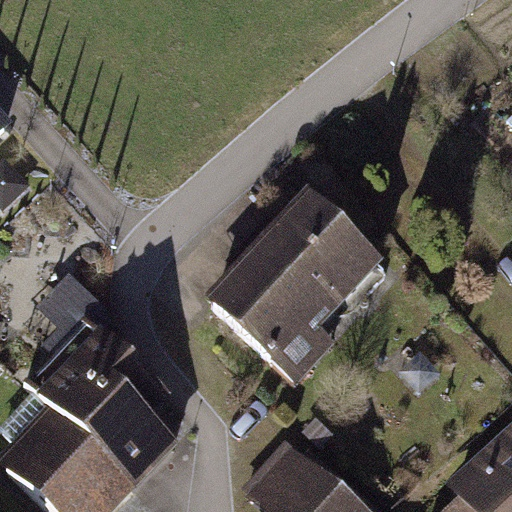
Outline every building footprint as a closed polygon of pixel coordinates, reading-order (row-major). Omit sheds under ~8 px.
[(0,140),(8,132),(0,123),(0,140)] [(31,191),(7,166),(0,172),(0,206),(7,214),(31,191)] [(261,290),(230,322),(286,374),(380,276),(324,223),(298,249),(289,240),(250,280),(261,290)] [(86,283),(56,299),(72,327),(101,311),(86,283)] [(92,333),(31,397),(49,416),(136,498),(177,457),(147,428),(168,406),(92,333)] [(111,511),(130,493),(49,416),(15,451),(32,467),(18,481),(50,511),(111,511)] [(511,511),(511,458),(460,505),(466,511),(511,511)] [(354,511),(296,462),(259,505),(267,511),(354,511)]
